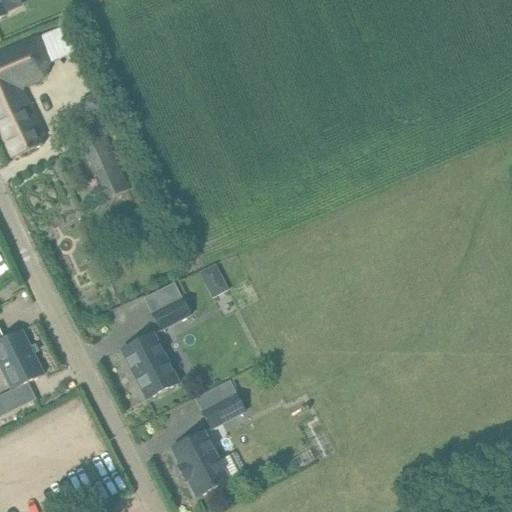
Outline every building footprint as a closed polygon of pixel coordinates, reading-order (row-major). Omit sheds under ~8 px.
[(70,23),(0,53),(0,132),(13,160),(31,152),(44,146),(38,133),(43,131),(25,88),(46,79),(51,63),(81,50),(70,23)] [(89,79),(94,89),(103,86),(99,75),(89,79)] [(95,113),(72,123),(101,187),(91,191),(96,202),(105,198),(107,201),(130,190),(95,113)] [(151,316),(160,332),(190,317),(181,300),(151,316)] [(0,332),(0,369),(11,393),(2,397),(11,413),(38,399),(30,384),(44,377),(21,332),(4,340),(0,332)] [(178,385),(152,335),(121,352),(146,401),(178,385)] [(243,412),(235,396),(203,413),(211,429),(243,412)] [(229,482),(203,433),(171,449),(180,467),(177,468),(185,483),(188,482),(197,499),(229,482)]
